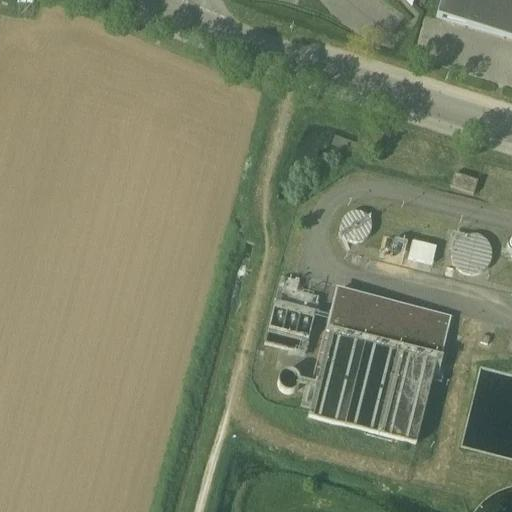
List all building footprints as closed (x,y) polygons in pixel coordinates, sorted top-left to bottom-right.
[(403,0),(411,8),(413,0),(403,0)] [(511,0),(440,0),(434,19),(511,44),(511,0)] [(449,189),(473,197),(477,184),(454,176),(449,189)] [(342,244),(370,238),(365,214),(336,221),(342,244)] [(493,264),(493,259),(493,255),(491,250),(489,246),(486,242),(480,238),(476,236),(472,235),(466,236),(461,237),(456,239),(453,242),(450,246),(448,250),(446,254),(446,259),(447,267),(450,272),(453,276),(460,281),(464,282),(470,283),(474,283),(478,281),(483,279),(486,277),(489,272),(491,268),(493,264)] [(412,244),(407,261),(431,267),(435,250),(412,244)] [(268,308),(263,330),(285,335),(291,312),(310,317),(315,297),(276,288),(271,309),(268,308)] [(325,339),(437,366),(448,320),(337,293),(325,339)]
